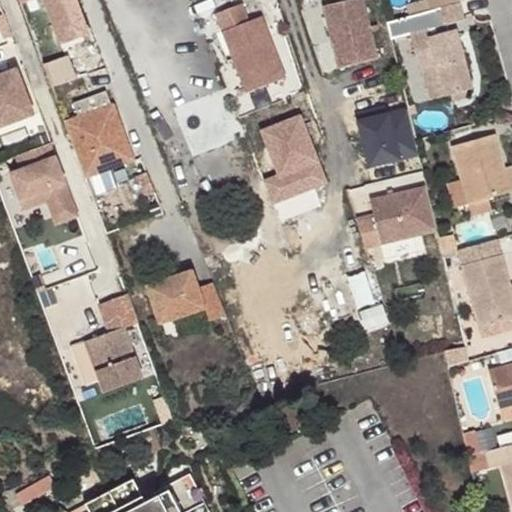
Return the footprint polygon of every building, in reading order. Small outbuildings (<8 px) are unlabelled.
[(82,19),(74,0),(43,0),(55,29),(82,19)] [(338,69),(377,59),(362,0),(348,0),(323,6),(338,69)] [(426,0),(427,3),(430,13),(462,4),(460,0),(426,0)] [(409,19),(430,13),(427,3),(406,9),(409,19)] [(246,93),(284,78),(260,18),(248,23),(240,4),(214,15),(246,93)] [(462,4),(430,13),(435,30),(466,21),(462,4)] [(407,19),(387,25),(390,40),(411,35),(407,19)] [(435,66),(444,96),(473,89),(457,32),(431,39),(429,30),(411,35),(421,70),(435,66)] [(0,126),(35,115),(17,65),(0,70),(0,126)] [(106,84),(71,98),(77,113),(63,118),(85,172),(133,154),(106,84)] [(386,109),(356,116),(369,166),(418,154),(407,111),(388,116),(386,109)] [(299,115),(262,130),(279,175),(264,181),(279,222),(333,201),(299,115)] [(509,194),(503,171),(495,137),(453,148),(469,206),(509,194)] [(53,154),(10,172),(23,206),(48,197),(55,221),(76,211),(53,154)] [(511,175),(510,169),(503,171),(509,194),(511,193),(511,175)] [(438,232),(427,186),(370,200),(374,218),(357,222),(364,251),(438,232)] [(496,242),(457,253),(478,326),(511,316),(511,295),(509,287),(496,242)] [(191,268),(146,284),(159,321),(206,305),(210,318),(225,312),(214,279),(197,285),(191,268)] [(140,323),(128,293),(100,305),(111,333),(86,341),(95,365),(105,392),(143,379),(125,329),(140,323)] [(380,303),(361,313),(370,330),(389,320),(380,303)] [(95,365),(86,341),(79,344),(88,367),(95,365)] [(511,368),(489,375),(501,414),(511,410),(511,368)] [(169,422),(175,420),(169,402),(168,400),(149,407),(157,427),(169,422)] [(90,434),(97,453),(116,445),(110,427),(90,434)] [(461,436),(466,458),(478,455),(472,434),(461,436)] [(511,445),(484,453),(489,471),(500,468),(511,508),(511,445)] [(207,511),(190,478),(153,497),(154,500),(144,505),(131,483),(87,507),(88,511),(207,511)]
